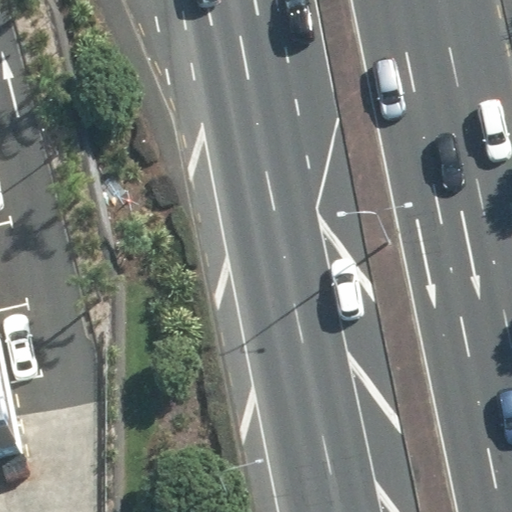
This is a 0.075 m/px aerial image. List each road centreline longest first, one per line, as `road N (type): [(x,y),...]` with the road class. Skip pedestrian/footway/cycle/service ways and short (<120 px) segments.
road 1 (primary): [(339,511),(233,0)]
road 2 (primary): [(436,0),(511,355)]
